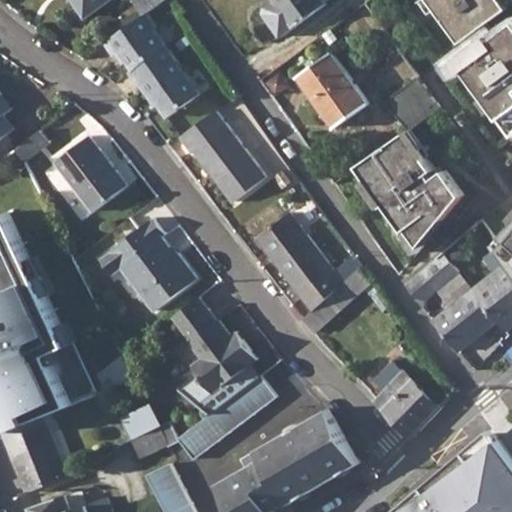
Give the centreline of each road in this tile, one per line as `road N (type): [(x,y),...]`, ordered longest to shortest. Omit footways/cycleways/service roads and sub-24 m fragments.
road 1 (residential): [(0,26),(111,108),(296,341),(414,467)]
road 2 (residential): [(182,0),(477,402)]
road 3 (unknown): [(217,511),(205,473),(213,458),(335,382)]
